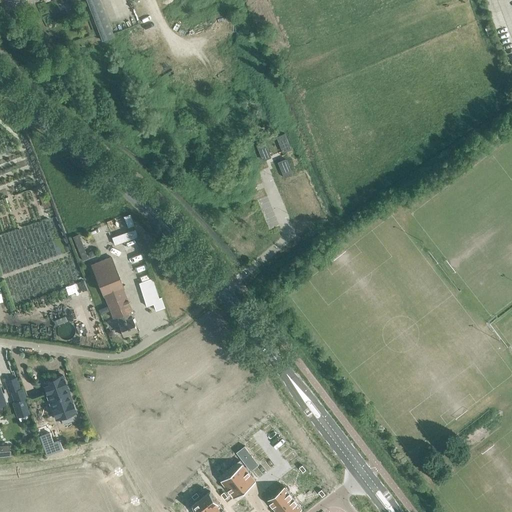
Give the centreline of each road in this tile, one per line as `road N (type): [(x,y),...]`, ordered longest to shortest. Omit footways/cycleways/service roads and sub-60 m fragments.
road 1 (tertiary): [(296,387),(173,233),(0,80)]
road 2 (unclassified): [(75,353),(126,354),(214,296)]
